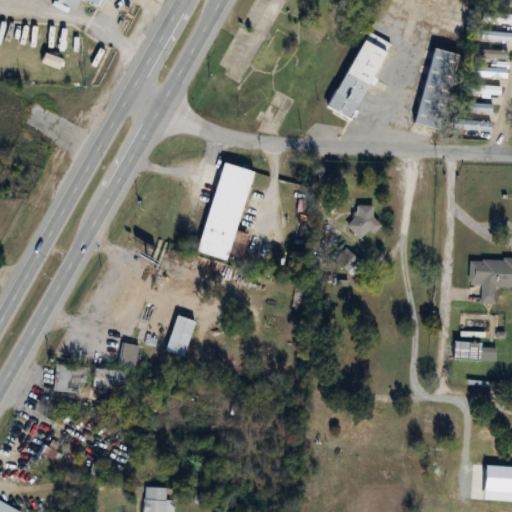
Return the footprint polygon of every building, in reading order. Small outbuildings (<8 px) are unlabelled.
[(57,0),(57,1),(73,9),(77,0),(85,0),(97,6),(100,0),(57,0)] [(511,24),(511,14),(480,11),(479,21),(511,24)] [(511,41),(511,32),(480,30),(479,39),(511,41)] [(390,43),(368,31),(326,107),(349,119),(390,43)] [(413,123),(432,128),(451,52),(432,48),(413,123)] [(470,58),(506,58),(506,49),(470,49),(470,58)] [(505,68),(466,67),(466,76),(504,77),(505,68)] [(463,93),(499,93),(499,85),(463,85),(463,93)] [(489,131),(489,120),(453,119),(452,129),(489,131)] [(251,171),(220,162),(196,252),(225,260),(227,252),(241,256),(246,235),(235,232),(251,171)] [(361,241),(380,222),(362,205),(343,224),(361,241)] [(352,275),(361,263),(342,248),(333,261),(352,275)] [(511,259),(468,259),(467,285),(479,286),(479,304),(493,304),(494,288),(510,288),(510,295),(511,295),(511,259)] [(182,357),(194,321),(175,315),(163,351),(182,357)] [(137,346),(122,343),(118,365),(133,367),(137,346)] [(493,361),(494,344),(452,344),(452,360),(493,361)] [(51,390),(79,394),(80,383),(86,384),(88,368),(54,364),(51,390)] [(90,387),(122,391),(124,372),(93,369),(90,387)] [(482,386),(482,400),(493,400),(493,382),(471,382),(471,386),(482,386)] [(355,443),(369,442),(367,411),(351,411),(351,423),(342,424),(342,435),(355,435),(355,443)] [(510,432),(477,432),(477,442),(510,442),(510,432)] [(35,457),(45,465),(59,447),(48,439),(35,457)] [(141,511),(172,511),(173,499),(165,499),(166,488),(142,486),(141,511)] [(19,511),(0,501),(0,511),(19,511)]
